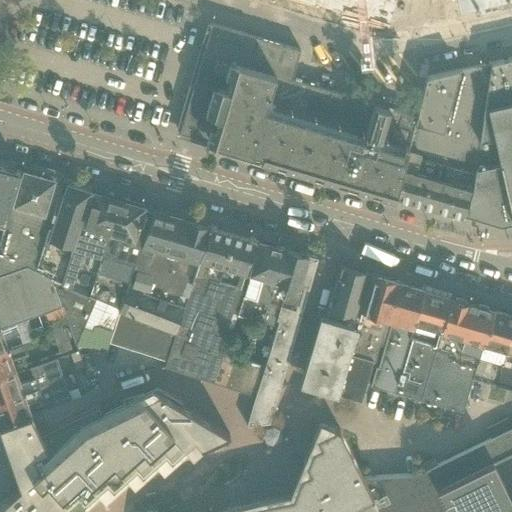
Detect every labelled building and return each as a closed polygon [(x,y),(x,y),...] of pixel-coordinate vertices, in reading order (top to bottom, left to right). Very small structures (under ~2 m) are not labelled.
[(511,0),(289,0),(391,31),(511,3),(511,0)] [(393,196),(395,197),(416,115),(292,79),(300,50),(298,49),(210,23),(209,26),(212,27),(204,53),(202,53),(201,55),(203,55),(196,80),(195,79),(195,81),(196,81),(189,105),(187,105),(187,107),(188,107),(181,132),(180,131),(179,133),(181,133),(203,139),(203,140),(205,141),(205,139),(227,146),(227,147),(228,147),(229,146),(251,153),(250,154),(252,154),(252,153),(275,160),(274,161),(276,162),(276,160),(299,167),(298,168),(300,169),(300,168),(322,174),(322,175),(324,176),(324,175),(346,181),(346,182),(347,183),(348,182),(370,188),(370,189),(371,190),(372,188),(394,195),(393,196)] [(472,184),(464,213),(467,214),(501,224),(511,221),(511,57),(490,62),(472,184)] [(395,197),(463,216),(464,213),(472,184),(490,62),(427,77),(416,115),(395,197)] [(0,241),(4,225),(20,170),(0,164),(0,241)] [(8,226),(4,225),(0,241),(0,275),(29,267),(35,270),(48,228),(63,183),(24,171),(18,191),(8,226)] [(50,278),(61,306),(62,306),(76,345),(97,298),(91,295),(62,282),(73,245),(89,191),(66,184),(53,230),(48,228),(35,270),(33,274),(50,278)] [(91,295),(95,280),(119,199),(94,192),(78,247),(73,245),(62,282),(91,295)] [(120,308),(141,246),(140,246),(133,244),(138,226),(144,207),(119,199),(95,280),(91,295),(97,298),(120,308)] [(210,226),(153,209),(148,228),(142,247),(141,246),(120,308),(108,342),(166,360),(183,311),(198,261),(210,226)] [(166,360),(165,366),(209,381),(214,382),(223,353),(225,353),(225,352),(238,314),(246,288),(242,287),(250,259),(256,240),(223,230),(210,226),(198,261),(183,311),(167,357),(166,360)] [(246,288),(238,314),(260,321),(266,300),(269,301),(284,248),(260,241),(254,260),(250,274),(246,288)] [(266,300),(260,321),(277,326),(279,319),(277,319),(281,305),(281,304),(297,309),(303,287),(299,286),(308,255),(284,248),(269,301),(266,300)] [(256,397),(255,397),(247,425),(248,426),(273,412),(318,258),(308,255),(299,286),(303,287),(297,309),(281,304),(277,319),(279,319),(277,326),(265,364),(266,365),(256,397)] [(300,383),(336,394),(338,388),(372,273),(341,264),(328,308),(326,316),(320,315),(300,383)] [(0,327),(1,327),(61,306),(50,278),(33,274),(35,270),(29,267),(0,275),(0,327)] [(389,320),(400,282),(372,273),(338,388),(363,396),(373,361),(375,362),(388,320),(389,320)] [(377,366),(371,386),(393,392),(424,288),(400,282),(389,320),(392,321),(378,367),(377,366)] [(393,392),(421,400),(451,296),(424,288),(393,392)] [(493,309),(451,296),(421,400),(463,412),(472,378),(493,309)] [(472,378),(475,379),(494,384),(511,324),(511,314),(493,309),(472,378)] [(49,321),(53,331),(66,326),(62,316),(49,321)] [(511,324),(494,384),(511,389),(511,324)] [(66,326),(53,331),(58,345),(71,340),(66,326)] [(0,327),(0,350),(22,343),(19,333),(5,338),(1,327),(0,327)] [(0,350),(0,375),(17,370),(12,358),(26,353),(22,343),(0,350)] [(223,353),(214,382),(239,391),(249,359),(225,352),(225,353),(223,353)] [(0,375),(0,400),(60,380),(53,359),(31,367),(35,378),(21,382),(17,370),(0,375)] [(249,359),(239,391),(255,397),(256,397),(266,365),(265,364),(249,359)] [(20,486),(0,503),(0,511),(379,511),(339,427),(320,419),(257,450),(179,403),(182,398),(164,387),(158,390),(142,380),(118,392),(125,406),(12,463),(20,486)] [(0,400),(0,423),(32,413),(28,402),(42,397),(45,408),(68,401),(60,380),(0,400)] [(377,504),(360,511),(511,511),(511,427),(419,474),(364,477),(377,504)]
